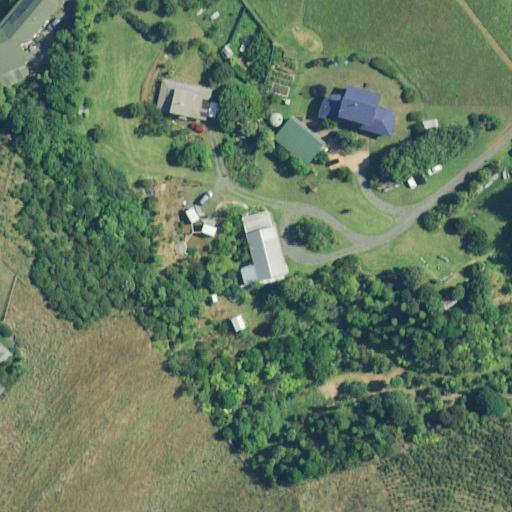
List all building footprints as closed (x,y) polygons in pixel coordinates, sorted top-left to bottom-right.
[(0,78),(4,87),(30,75),(26,65),(29,64),(21,44),(32,39),(61,6),(67,4),(66,0),(20,0),(1,23),(0,23),(0,78)] [(236,53),(228,42),(220,48),(228,58),(236,53)] [(214,88),(163,77),(157,109),(207,119),(214,88)] [(329,92),(322,119),(392,136),(399,111),(380,106),(382,94),(348,85),(345,96),(329,92)] [(277,133),(286,119),(277,113),(268,127),(277,133)] [(325,143),(292,117),(275,139),(309,165),(325,143)] [(454,122),(440,125),(438,118),(424,122),(427,137),(435,135),(455,131),(454,122)] [(199,218),(192,206),(185,211),(192,223),(199,218)] [(288,273),(271,209),(242,217),(255,264),(241,267),(246,284),(288,273)] [(218,228),(205,223),(202,232),(214,236),(218,228)] [(440,299),(448,310),(464,299),(456,287),(440,299)]
